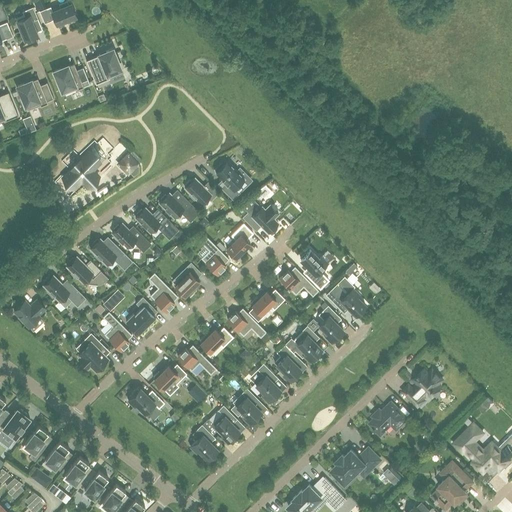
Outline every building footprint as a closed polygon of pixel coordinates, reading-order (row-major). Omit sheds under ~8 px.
[(57,24),(76,16),(71,4),(69,5),(67,1),(59,4),(60,8),(53,11),(51,6),(39,11),(45,23),(55,19),(57,24)] [(37,34),(36,32),(32,21),(38,19),(33,7),(22,11),(24,15),(16,18),(25,39),(37,34)] [(13,36),(7,21),(0,24),(0,46),(3,46),(1,41),(13,36)] [(113,49),(106,52),(99,55),(100,56),(87,62),(96,84),(110,78),(109,76),(121,70),(113,49)] [(67,66),(54,71),(62,91),(74,86),(76,90),(84,87),(83,87),(89,84),(89,85),(90,84),(87,77),(86,77),(87,79),(81,81),(74,64),(68,67),(67,66)] [(32,82),(31,81),(17,86),(27,110),(40,105),(40,106),(48,103),(47,101),(54,99),(47,82),(46,82),(46,83),(40,85),(38,79),(32,82)] [(0,120),(3,120),(4,121),(18,116),(9,93),(0,96),(0,120)] [(36,129),(30,115),(23,118),(28,132),(36,129)] [(63,177),(74,188),(81,181),(87,187),(98,175),(93,170),(96,166),(105,157),(94,146),(85,155),(63,177)] [(125,157),(135,166),(137,164),(138,164),(136,162),(128,154),(125,157)] [(227,182),(221,188),(233,200),(239,193),(234,188),(247,175),(245,174),(245,173),(242,170),(241,170),(240,168),(237,171),(227,161),(223,165),(221,163),(215,169),(214,168),(214,169),(223,178),(222,179),(223,179),(227,182)] [(205,188),(203,186),(195,178),(192,181),(190,179),(185,184),(186,186),(185,187),(190,193),(189,194),(194,200),(195,198),(201,204),(207,197),(211,201),(219,192),(210,183),(205,188)] [(287,192),(281,198),(289,205),(294,198),(287,192)] [(183,196),(178,201),(169,193),(167,195),(165,194),(160,198),(162,200),(159,203),(174,217),(180,211),(190,222),(200,212),(183,196)] [(242,217),(252,227),(257,222),(268,233),(271,230),(272,231),(277,227),(275,225),(278,223),(273,218),(278,213),(270,205),(265,209),(262,206),(261,207),(252,198),(242,206),(247,212),(242,217)] [(154,216),(152,214),(145,207),(143,210),(141,209),(136,213),(138,215),(135,217),(150,232),(156,226),(169,239),(178,230),(159,210),(154,216)] [(133,241),(136,245),(143,252),(151,244),(135,227),(131,231),(122,223),(120,226),(118,224),(113,229),(115,230),(112,233),(127,248),(133,241)] [(235,239),(226,248),(236,257),(237,256),(238,258),(244,252),(242,251),(250,243),(246,239),(253,233),(243,223),(232,235),(235,239)] [(201,258),(217,274),(226,266),(224,264),(229,259),(205,235),(200,241),(209,250),(201,258)] [(133,261),(116,244),(110,249),(100,238),(98,240),(97,239),(92,244),(93,245),(90,248),(96,254),(94,255),(99,260),(101,259),(106,264),(113,258),(124,270),(133,261)] [(300,259),(308,267),(310,269),(305,274),(317,285),(325,277),(321,272),(327,267),(325,265),(327,263),(321,256),(319,258),(310,250),(307,253),(305,251),(300,257),(301,258),(300,259)] [(108,278),(92,262),(87,267),(77,256),(74,259),(73,257),(68,262),(69,264),(67,266),(72,271),(71,273),(76,278),(77,277),(83,282),(84,281),(88,283),(92,285),(97,285),(103,283),(107,278),(108,279),(108,278)] [(187,295),(193,290),(191,288),(199,280),(196,278),(201,273),(191,262),(180,273),(184,277),(175,285),(185,295),(186,294),(187,295)] [(355,262),(347,271),(355,279),(364,270),(355,262)] [(313,295),(318,290),(295,266),(290,271),(288,269),(280,278),(295,294),(303,286),(313,295)] [(158,287),(150,295),(166,311),(174,303),(173,301),(178,296),(154,272),(149,278),(158,287)] [(64,286),(62,283),(53,275),(50,278),(49,277),(43,282),(45,283),(43,285),(49,290),(47,292),(52,297),(54,296),(59,301),(66,295),(77,306),(86,298),(69,281),(64,286)] [(332,300),(341,310),(346,305),(357,316),(364,310),(363,308),(365,305),(357,296),(359,294),(352,288),(344,296),(340,292),(332,300)] [(252,304),(254,307),(249,311),(258,320),(263,315),(262,313),(270,305),(274,309),(284,298),(275,289),(270,294),(266,290),(258,298),(257,296),(251,302),(253,303),(252,304)] [(133,313),(126,320),(138,332),(154,316),(153,315),(157,311),(143,296),(136,303),(141,308),(134,314),(133,313)] [(19,316),(18,318),(22,322),(23,321),(29,327),(40,317),(38,315),(45,308),(37,300),(32,304),(33,305),(31,307),(25,300),(14,310),(19,316)] [(340,333),(343,330),(333,320),(338,315),(328,305),(318,314),(323,319),(319,324),(327,333),(325,335),(332,342),(335,339),(336,340),(342,335),(340,333)] [(266,331),(242,308),(237,313),(236,311),(227,319),(243,335),(251,327),(260,337),(266,331)] [(127,340),(132,335),(109,311),(103,317),(112,326),(105,334),(120,350),(129,342),(127,340)] [(363,328),(368,323),(360,316),(356,321),(363,328)] [(316,357),(323,351),(312,339),(317,334),(307,325),(302,330),(303,330),(293,340),(297,344),(293,348),(302,357),(304,355),(310,361),(315,356),(316,357)] [(201,341),(201,342),(210,352),(219,343),(223,346),(233,336),(223,327),(219,332),(215,328),(207,336),(205,334),(200,340),(201,341)] [(97,349),(102,344),(91,333),(86,338),(90,343),(79,353),(82,356),(79,359),(88,368),(91,365),(96,370),(100,367),(101,368),(108,362),(106,360),(107,359),(97,349)] [(302,371),(291,360),(296,355),(285,343),(276,352),(280,356),(274,362),(285,372),(283,375),(289,381),(294,376),(296,377),(302,371)] [(216,368),(192,344),(187,349),(186,348),(177,356),(191,370),(199,362),(211,374),(216,368)] [(263,363),(257,369),(262,374),(254,382),(264,393),(262,395),(269,401),(274,396),(275,398),(282,391),(270,380),(275,375),(263,363)] [(160,373),(159,371),(153,376),(155,378),(154,379),(163,388),(172,379),(176,383),(186,373),(177,364),(172,368),(168,365),(160,373)] [(408,384),(403,390),(402,390),(418,406),(424,400),(421,397),(426,392),(431,397),(441,386),(438,383),(443,379),(432,368),(428,373),(424,369),(418,375),(419,376),(415,380),(417,383),(413,388),(408,384)] [(164,402),(154,393),(149,398),(139,388),(138,389),(137,387),(132,393),(133,394),(128,399),(134,406),(136,404),(141,409),(147,414),(156,405),(159,407),(164,402)] [(256,397),(247,387),(242,392),(244,395),(235,404),(245,415),(243,417),(249,423),(254,418),(256,420),(262,413),(251,402),(256,397)] [(396,430),(398,427),(408,418),(391,401),(381,411),(379,408),(372,415),(374,418),(369,423),(374,428),(373,429),(374,430),(380,436),(386,430),(387,431),(387,430),(386,429),(390,424),(396,430)] [(209,419),(213,423),(223,434),(221,436),(227,442),(232,437),(234,439),(241,432),(229,421),(234,416),(223,404),(209,419)] [(3,423),(0,421),(0,438),(4,433),(13,441),(30,418),(27,416),(28,414),(20,408),(19,410),(17,409),(12,415),(7,422),(5,420),(3,423)] [(484,450),(474,441),(483,432),(474,423),(454,443),(463,452),(465,450),(474,459),(472,461),(483,472),(492,464),(499,470),(510,459),(509,458),(511,456),(505,450),(503,452),(492,441),(484,450)] [(219,451),(210,442),(207,439),(212,435),(202,424),(192,433),(197,439),(190,446),(197,452),(199,450),(208,459),(211,456),(212,457),(219,451)] [(42,440),(47,434),(48,432),(38,425),(25,443),(34,450),(29,456),(35,460),(47,444),(42,440)] [(63,456),(67,450),(69,448),(59,441),(45,459),(60,470),(67,460),(63,456)] [(331,469),(341,479),(345,483),(353,475),(351,473),(355,469),(357,471),(364,464),(369,468),(379,458),(369,449),(360,458),(351,449),(345,456),(342,454),(336,460),(338,462),(331,469)] [(80,474),(87,465),(89,463),(79,456),(65,474),(72,479),(70,483),(77,488),(85,478),(80,474)] [(455,502),(456,501),(466,491),(465,489),(473,481),(458,466),(438,485),(440,487),(432,495),(445,509),(453,501),(455,502)] [(385,474),(398,487),(404,481),(391,468),(385,474)] [(85,478),(77,488),(76,490),(81,494),(85,489),(94,496),(108,478),(98,470),(92,478),(87,475),(85,478)] [(50,488),(55,482),(40,471),(35,477),(50,488)] [(293,511),(306,511),(308,510),(321,497),(334,511),(346,499),(325,477),(324,478),(325,479),(325,478),(332,485),(324,493),(317,486),(314,489),(310,484),(303,491),(301,490),(293,498),(295,499),(288,506),(293,511)] [(11,495),(22,483),(18,480),(7,491),(11,495)] [(121,497),(124,493),(126,491),(116,484),(102,502),(111,509),(108,511),(116,511),(125,501),(121,497)] [(71,496),(66,493),(61,500),(66,503),(71,496)] [(30,509),(42,498),(38,495),(27,506),(30,509)] [(125,501),(116,511),(139,511),(145,505),(135,498),(130,505),(125,501)]
